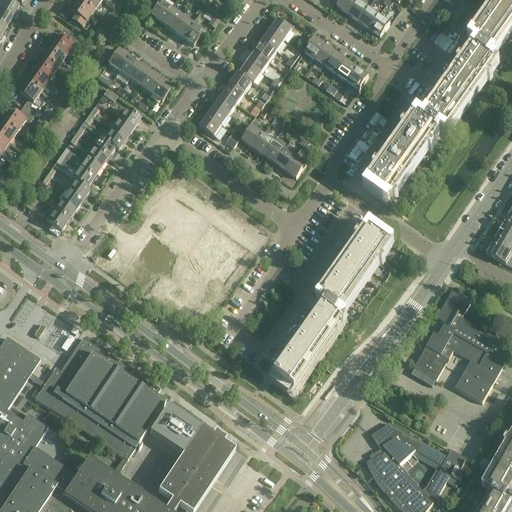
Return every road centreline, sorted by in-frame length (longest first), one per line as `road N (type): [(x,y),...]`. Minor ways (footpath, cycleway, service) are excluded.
road 1 (secondary): [(304,450),(61,271)]
road 2 (secondary): [(53,283),(295,462)]
road 3 (tertiary): [(304,450),(446,262)]
road 4 (residential): [(280,265),(232,330),(264,348),(300,280)]
road 5 (residential): [(293,228),(162,133)]
road 6 (residential): [(66,263),(162,133)]
road 7 (residential): [(387,69),(327,182)]
